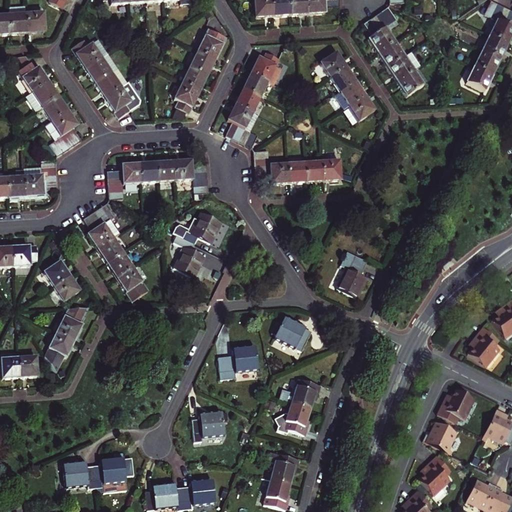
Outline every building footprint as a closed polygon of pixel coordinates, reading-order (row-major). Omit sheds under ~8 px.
[(65,4),(56,0),(50,0),(49,4),(61,11),(65,4)] [(270,0),(268,0),(254,1),(255,21),(265,20),(272,19),(270,0)] [(289,18),(287,0),(270,0),(272,19),(277,19),(289,18)] [(305,0),(287,0),(289,18),(300,18),(307,17),(305,0)] [(322,0),(305,0),(307,17),(313,17),(324,16),(322,0)] [(483,16),(489,19),(495,6),(489,3),(483,16)] [(489,19),(496,22),(502,9),(495,6),(489,19)] [(496,22),(502,25),(508,13),(502,9),(496,22)] [(384,11),(378,15),(386,26),(392,22),(384,11)] [(511,14),(508,13),(502,25),(509,29),(511,22),(511,14)] [(43,34),(42,14),(25,16),(26,35),(43,34)] [(57,23),(56,14),(43,15),(43,24),(57,23)] [(386,26),(378,15),(372,19),(380,30),(386,26)] [(8,37),(26,35),(25,16),(7,17),(8,37)] [(0,37),(8,37),(7,17),(0,17),(0,37)] [(380,30),(372,19),(366,23),(374,34),(380,30)] [(374,34),(366,23),(360,27),(368,38),(374,34)] [(488,38),(506,47),(511,34),(511,31),(495,23),(488,38)] [(382,31),(366,42),(373,52),(375,56),(392,45),(382,31)] [(225,41),(208,32),(197,54),(214,63),(225,41)] [(480,53),(498,62),(506,47),(488,38),(480,53)] [(71,50),(84,71),(101,61),(91,46),(87,48),(83,42),(71,50)] [(392,45),(375,56),(378,60),(385,69),(401,58),(392,45)] [(271,48),(268,54),(277,59),(281,53),(271,48)] [(473,69),(491,78),(498,62),(480,53),(473,69)] [(214,63),(197,54),(189,70),(206,78),(214,63)] [(258,59),(250,75),(267,83),(274,86),(281,70),(276,68),(279,60),(277,59),(268,54),(266,54),(263,61),(258,59)] [(401,58),(385,69),(392,79),(394,83),(411,72),(417,68),(407,54),(401,58)] [(84,71),(94,86),(117,71),(107,56),(101,61),(84,71)] [(319,66),(329,81),(345,70),(342,66),(336,56),(319,66)] [(31,94),(47,84),(38,70),(34,72),(30,65),(18,73),(31,94)] [(491,78),(473,69),(465,85),(483,94),(491,78)] [(206,78),(189,70),(182,86),(199,94),(206,78)] [(348,74),(345,70),(329,81),(338,94),(354,84),(348,74)] [(94,86),(104,100),(126,85),(117,71),(94,86)] [(421,86),(411,72),(394,83),(399,89),(405,98),(421,86)] [(250,75),(243,90),(260,99),(267,83),(250,75)] [(41,109),(57,98),(47,84),(31,94),(25,98),(35,113),(41,109)] [(361,94),(354,84),(338,94),(333,98),(342,113),(348,109),(364,98),(361,94)] [(139,104),(126,85),(104,100),(116,117),(118,121),(138,107),(139,104)] [(199,94),(182,86),(174,101),(178,103),(175,110),(188,116),(199,94)] [(243,90),(235,107),(252,115),(260,99),(243,90)] [(51,123),(66,113),(57,98),(41,109),(51,123)] [(367,103),(364,98),(348,109),(357,123),(374,112),(367,103)] [(245,129),(252,115),(235,107),(228,121),(245,129)] [(77,128),(66,113),(51,123),(45,127),(55,143),(63,155),(69,151),(61,138),(67,135),(72,131),(77,128)] [(232,141),(238,128),(231,125),(225,138),(232,141)] [(244,131),(238,128),(232,141),(238,144),(244,131)] [(72,131),(67,135),(75,147),(81,143),(72,131)] [(245,147),(251,134),(244,131),(238,144),(245,147)] [(245,147),(251,150),(257,138),(251,134),(245,147)] [(67,135),(61,138),(69,151),(75,147),(67,135)] [(49,146),(57,159),(63,155),(55,143),(49,146)] [(40,163),(40,170),(56,169),(55,162),(40,163)] [(191,175),(191,168),(190,162),(173,163),(174,183),(191,182),(191,175)] [(174,183),(173,163),(156,164),(157,184),(174,183)] [(339,182),(337,163),(320,164),(322,183),(339,182)] [(157,184),(156,164),(138,165),(140,185),(157,184)] [(304,184),(322,183),(320,164),(303,165),(304,184)] [(122,186),(140,185),(138,165),(121,166),(121,172),(122,179),(122,186)] [(287,186),(304,184),(303,165),(285,166),(287,186)] [(270,187),(287,186),(285,166),(268,167),(270,187)] [(254,168),(254,176),(268,175),(267,167),(254,168)] [(23,178),(25,198),(42,197),(42,193),(42,185),(41,177),(56,176),(56,169),(40,170),(23,171),(23,178)] [(192,183),(207,182),(206,174),(191,175),(191,182),(192,183)] [(268,182),(268,175),(254,176),(254,183),(268,182)] [(41,177),(42,185),(57,184),(56,176),(41,177)] [(7,200),(25,198),(23,178),(6,180),(7,200)] [(122,186),(122,179),(108,180),(108,188),(122,187),(122,186)] [(42,185),(42,193),(58,192),(57,184),(42,185)] [(107,206),(101,210),(109,222),(115,218),(107,206)] [(101,210),(95,214),(103,226),(109,222),(101,210)] [(95,214),(89,218),(97,230),(102,226),(103,226),(95,214)] [(213,247),(222,227),(202,217),(193,238),(180,232),(177,239),(198,248),(201,242),(213,247)] [(83,222),(91,234),(97,230),(89,218),(83,222)] [(97,230),(91,234),(86,237),(95,251),(112,241),(102,226),(97,230)] [(198,281),(207,261),(195,255),(198,248),(177,239),(174,245),(186,251),(177,272),(198,281)] [(95,251),(106,266),(122,256),(112,241),(95,251)] [(10,251),(12,270),(29,269),(29,265),(36,265),(35,249),(10,251)] [(0,270),(12,270),(10,251),(0,251),(0,270)] [(367,279),(359,275),(366,262),(345,252),(338,265),(347,269),(337,290),(357,300),(367,279)] [(122,256),(106,266),(115,281),(131,270),(122,256)] [(43,276),(52,290),(68,280),(59,265),(43,276)] [(131,270),(115,281),(125,295),(141,284),(131,270)] [(78,294),(68,280),(52,290),(62,305),(78,294)] [(503,316),(498,320),(492,324),(504,341),(511,335),(511,303),(500,312),(503,316)] [(67,312),(55,335),(73,344),(75,340),(81,329),(79,328),(87,311),(67,312)] [(312,333),(285,319),(275,339),(302,353),(312,333)] [(494,346),(498,340),(482,328),(472,340),(476,343),(472,349),(467,355),(484,368),(499,350),(494,346)] [(73,344),(55,335),(44,359),(55,376),(63,359),(65,360),(71,349),(73,344)] [(236,379),(236,372),(255,371),(253,348),(234,350),(234,356),(219,358),(221,381),(236,379)] [(18,361),(20,381),(24,380),(36,379),(35,360),(18,361)] [(14,381),(20,381),(18,361),(0,362),(2,382),(14,381)] [(291,406),(309,413),(314,399),(317,400),(321,390),(299,382),(295,396),(283,392),(279,402),(291,406)] [(439,411),(458,421),(459,419),(460,417),(465,420),(475,399),(455,390),(452,397),(449,403),(444,401),(439,411)] [(304,438),(308,426),(305,425),(309,413),(291,406),(282,430),(304,438)] [(507,416),(495,410),(484,433),(488,435),(503,442),(504,441),(509,444),(511,438),(511,422),(506,419),(507,416)] [(438,415),(457,424),(458,421),(439,411),(438,415)] [(221,414),(199,416),(200,421),(192,422),(194,444),(202,444),(201,439),(223,438),(221,414)] [(430,436),(426,433),(423,440),(446,452),(448,448),(456,432),(437,423),(430,436)] [(274,465),(269,482),(289,487),(293,472),(296,473),(299,462),(270,455),(268,463),(274,465)] [(438,455),(426,466),(429,470),(425,474),(419,479),(434,495),(450,480),(446,475),(452,470),(438,455)] [(103,492),(103,497),(125,494),(121,462),(99,465),(100,468),(92,469),(95,493),(103,492)] [(429,470),(426,466),(421,471),(425,474),(429,470)] [(84,470),(84,467),(62,470),(65,493),(86,490),(86,495),(95,493),(92,469),(84,470)] [(484,509),(496,485),(489,481),(487,486),(476,480),(467,500),(484,509)] [(192,510),(192,506),(215,504),(212,482),(190,484),(190,488),(182,489),(184,511),(192,510)] [(283,511),(286,511),(289,499),(286,499),(289,487),(269,482),(263,507),(283,511)] [(504,488),(496,485),(484,509),(490,511),(505,511),(511,499),(511,497),(502,493),(504,488)] [(182,489),(175,490),(174,486),(152,488),(153,492),(145,493),(147,511),(177,508),(177,511),(184,511),(182,489)] [(432,505),(418,490),(407,501),(410,504),(405,509),(401,511),(429,511),(427,510),(432,505)]
